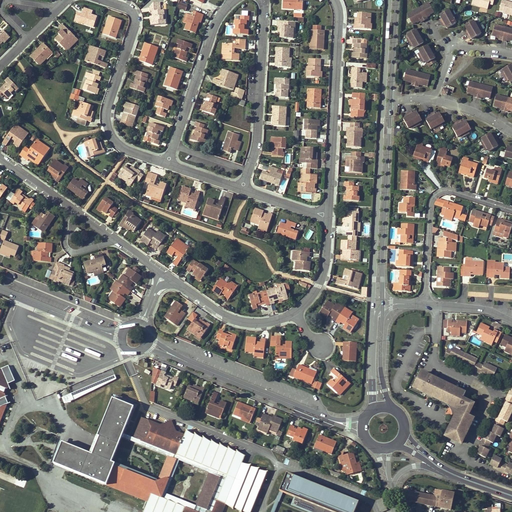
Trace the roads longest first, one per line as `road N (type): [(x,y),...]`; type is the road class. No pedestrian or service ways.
road 1 (secondary): [(389,0),(373,317)]
road 2 (unknown): [(125,356),(149,405),(272,458),(277,473),(264,511)]
road 3 (residential): [(111,0),(130,6),(136,18),(106,125),(126,149),(166,162)]
road 4 (residential): [(334,0),(326,212)]
road 5 (secondary): [(383,293),(391,96)]
road 6 (residential): [(263,0),(257,137),(242,187)]
road 7 (residential): [(511,210),(437,192),(424,303)]
road 8 (residential): [(166,162),(216,21),(231,0)]
road 9 (tertiary): [(316,414),(172,355)]
road 10 (residential): [(297,311),(223,315),(161,271)]
